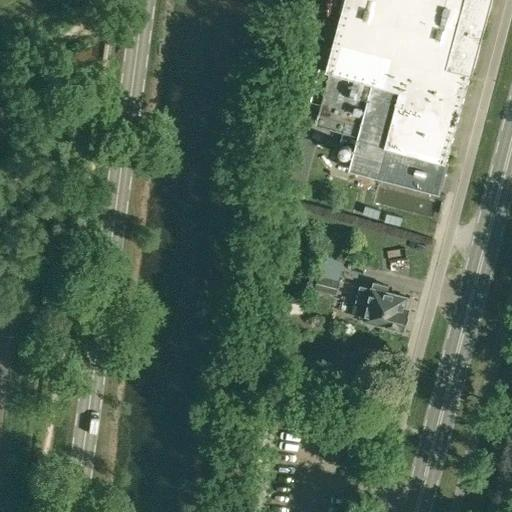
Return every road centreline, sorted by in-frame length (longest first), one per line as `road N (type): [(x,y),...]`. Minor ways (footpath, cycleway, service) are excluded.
road 1 (secondary): [(74,511),(143,0)]
road 2 (secondary): [(416,511),(511,142)]
road 3 (track): [(115,7),(0,77)]
